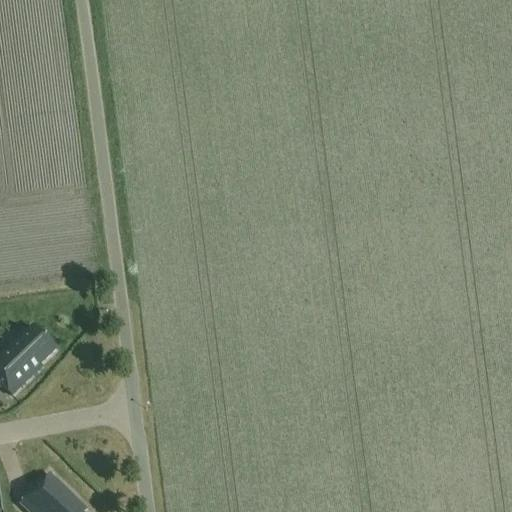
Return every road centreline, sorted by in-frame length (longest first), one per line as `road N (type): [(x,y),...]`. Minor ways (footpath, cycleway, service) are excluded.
road 1 (unclassified): [(132,410),(80,0)]
road 2 (residential): [(0,433),(132,410)]
